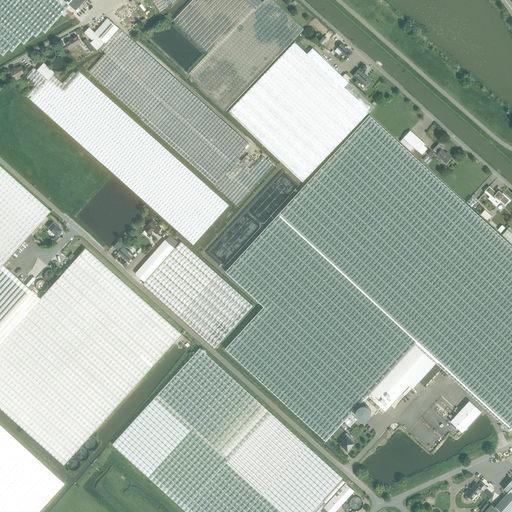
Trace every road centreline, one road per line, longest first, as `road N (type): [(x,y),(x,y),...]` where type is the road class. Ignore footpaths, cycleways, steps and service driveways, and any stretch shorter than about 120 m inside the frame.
road 1 (unclassified): [(381,505),(0,160)]
road 2 (residential): [(511,188),(301,0)]
road 3 (unknown): [(511,145),(343,0)]
road 4 (residential): [(0,69),(121,0)]
road 5 (unclassified): [(391,499),(511,443)]
